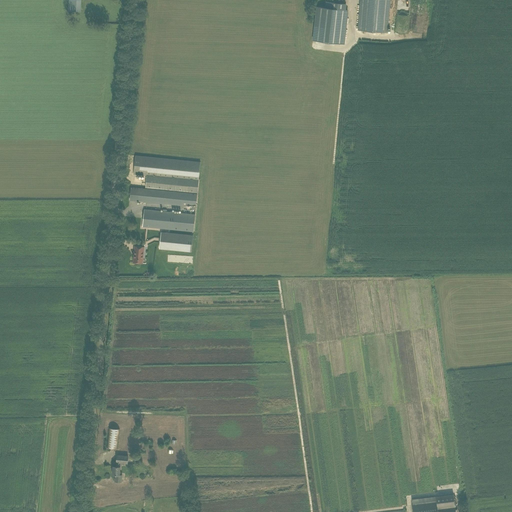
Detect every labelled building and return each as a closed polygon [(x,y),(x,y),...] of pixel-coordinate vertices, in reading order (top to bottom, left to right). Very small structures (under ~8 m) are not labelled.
[(81,14),(81,0),(68,0),(68,11),(73,11),(73,14),(81,14)] [(387,32),(389,0),(360,0),(359,12),(360,12),(358,30),(387,32)] [(344,43),(347,10),(345,9),(346,3),(342,3),(330,2),(329,8),(317,6),(313,40),(316,40),(316,43),(319,43),(319,41),(332,42),(332,45),(334,45),(335,42),(344,43)] [(197,192),(200,162),(136,155),(134,174),(147,175),(146,187),(197,192)] [(196,204),(197,194),(131,187),(130,200),(183,205),(184,202),(196,204)] [(193,231),(195,214),(144,209),(143,226),(193,231)] [(161,232),(160,248),(191,251),(193,235),(161,232)] [(143,263),(144,246),(135,245),(133,262),(143,263)] [(108,427),(106,447),(118,448),(120,429),(108,427)] [(113,466),(112,474),(115,474),(115,481),(121,482),(122,475),(119,475),(120,466),(120,462),(127,463),(128,456),(122,455),(117,455),(116,462),(117,462),(116,466),(113,466)] [(455,511),(453,494),(436,496),(436,501),(419,503),(419,498),(412,499),(412,504),(413,511),(455,511)]
